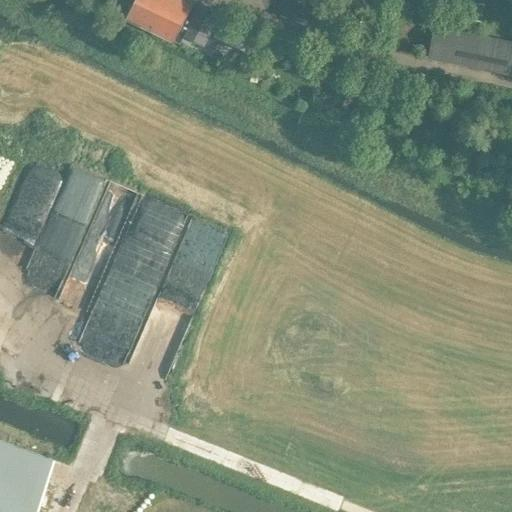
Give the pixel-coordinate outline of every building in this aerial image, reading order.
[(188,0),(138,0),(129,19),(181,45),(186,36),(204,45),(217,19),(199,10),(193,22),(185,18),(193,3),(188,0)] [(471,1),(467,18),(480,20),(484,4),(471,1)] [(233,27),(221,23),(212,46),(224,51),(233,27)] [(491,71),(498,39),(435,26),(429,58),(491,71)] [(511,41),(498,39),(491,71),(511,75),(511,41)] [(0,511),(33,511),(53,459),(0,439),(0,511)]
